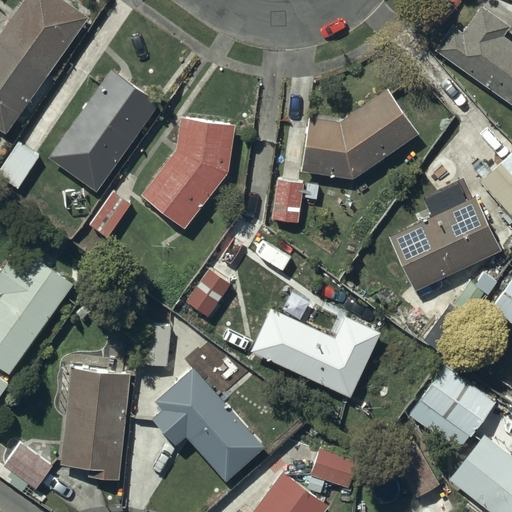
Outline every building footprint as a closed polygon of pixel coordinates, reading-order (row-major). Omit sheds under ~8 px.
[(0,128),(5,132),(88,17),(64,0),(24,0),(16,12),(1,1),(0,2),(0,128)] [(435,49),(511,104),(511,41),(503,35),(509,26),(482,6),(463,32),(453,25),(435,49)] [(111,70),(49,158),(96,191),(157,102),(111,70)] [(340,122),(309,118),(302,171),(353,178),(419,133),(388,89),(340,122)] [(236,124),(180,118),(177,151),(142,194),(183,228),(230,170),(236,124)] [(429,151),(416,141),(395,169),(408,178),(429,151)] [(18,142),(0,169),(0,175),(18,187),(39,157),(18,142)] [(480,180),(511,216),(511,151),(511,152),(480,180)] [(277,178),(271,219),(297,223),(301,197),(316,199),(318,185),(277,178)] [(112,192),(89,224),(107,237),(130,205),(112,192)] [(389,237),(414,291),(500,250),(474,197),(389,237)] [(11,257),(0,272),(0,290),(4,294),(0,299),(0,368),(7,374),(71,284),(30,254),(23,265),(11,257)] [(208,269),(185,301),(208,317),(231,285),(208,269)] [(511,278),(491,308),(511,322),(511,278)] [(250,350),(350,397),(380,333),(345,316),(334,337),(271,307),(250,350)] [(143,322),(139,363),(166,365),(170,325),(143,322)] [(461,464),(450,478),(492,511),(511,511),(511,455),(486,434),(473,450),(464,442),(495,404),(448,366),(414,407),(460,445),(451,455),(461,464)] [(131,374),(70,368),(59,466),(89,469),(88,476),(119,479),(131,374)] [(186,436),(225,480),(263,446),(193,368),(155,401),(162,409),(151,418),(175,445),(186,436)] [(379,432),(416,496),(439,483),(402,419),(379,432)] [(320,447),(311,473),(349,486),(358,461),(320,447)] [(282,473),(252,511),(322,511),(327,506),(282,473)]
